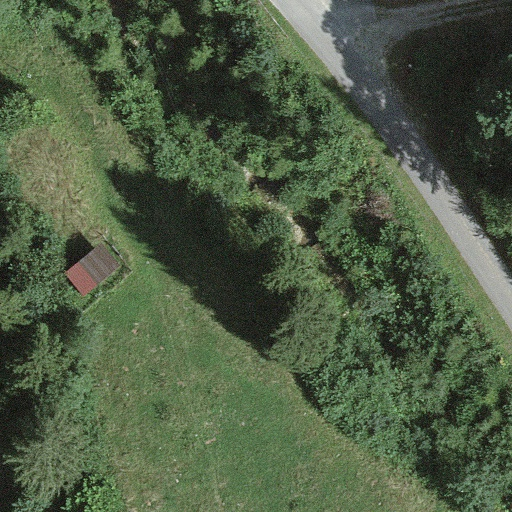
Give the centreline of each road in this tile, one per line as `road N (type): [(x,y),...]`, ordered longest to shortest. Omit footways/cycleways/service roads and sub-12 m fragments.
road 1 (unclassified): [(292,0),(391,117),(511,294)]
road 2 (track): [(511,5),(327,35)]
